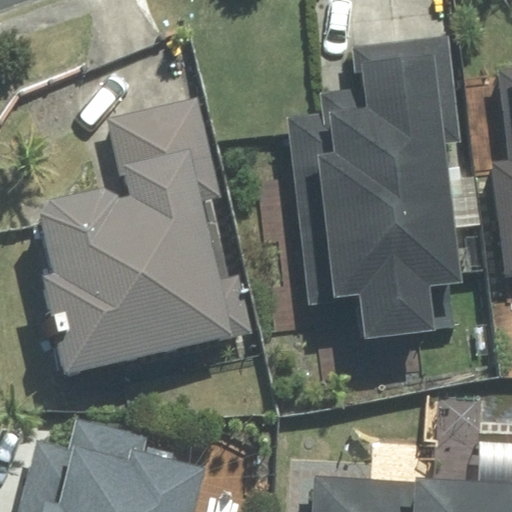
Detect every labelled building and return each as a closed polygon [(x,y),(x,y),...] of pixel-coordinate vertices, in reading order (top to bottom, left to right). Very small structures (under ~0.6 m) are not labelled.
[(310,127),(273,131),(294,309),(334,305),(340,352),(408,344),(403,303),(432,300),(410,109),(450,104),(444,46),(331,59),(336,99),(307,102),(310,127)] [(500,172),(475,174),(486,282),(511,278),(511,74),(490,77),(500,172)] [(103,199),(14,216),(46,386),(207,356),(176,190),(208,184),(194,108),(89,128),(103,199)] [(177,511),(186,483),(124,467),(131,442),(61,423),(50,465),(18,457),(2,511),(177,511)] [(408,490),(302,486),(301,511),(511,511),(511,466),(497,466),(495,505),(408,502),(408,490)]
